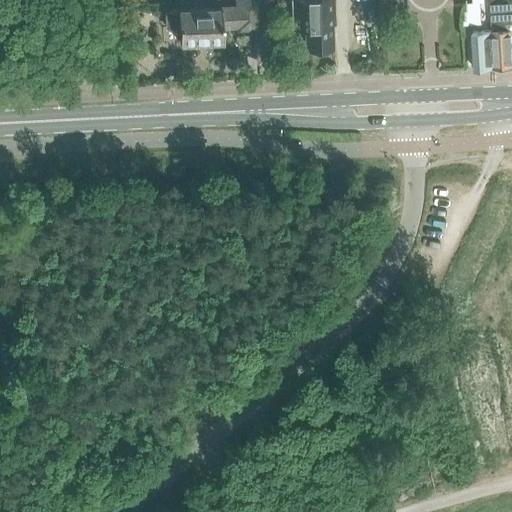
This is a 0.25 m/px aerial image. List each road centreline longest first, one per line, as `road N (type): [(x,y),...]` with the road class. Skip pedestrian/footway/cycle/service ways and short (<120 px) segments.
road 1 (unknown): [(421,171),(381,210),(156,308),(90,424),(0,487)]
road 2 (unclassified): [(118,511),(330,339),(388,276),(414,217),(422,108)]
road 3 (secondary): [(142,117),(422,108)]
road 4 (secondary): [(142,117),(0,123)]
